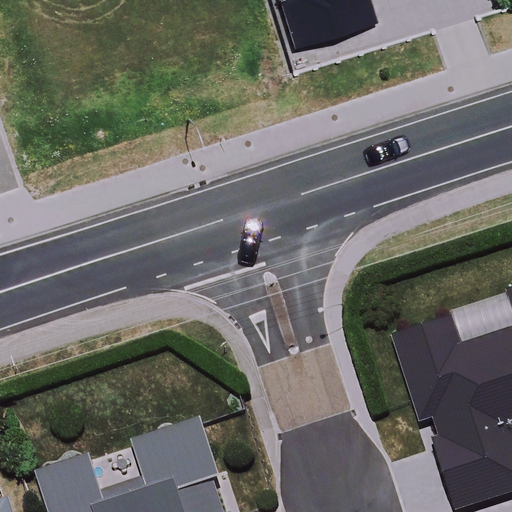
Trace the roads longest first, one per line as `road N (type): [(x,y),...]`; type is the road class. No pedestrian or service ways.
road 1 (residential): [(343,511),(252,216)]
road 2 (residential): [(252,216),(511,131)]
road 3 (residential): [(29,288),(252,216)]
